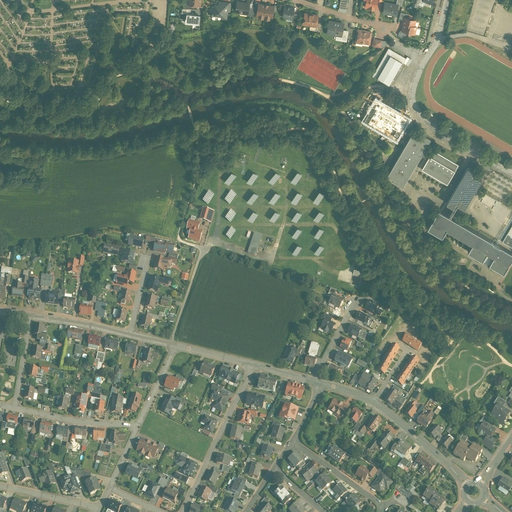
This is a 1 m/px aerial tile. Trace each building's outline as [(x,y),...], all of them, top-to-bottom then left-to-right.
[(348,0),(346,0),(340,0),(340,7),(346,8),(348,0)] [(364,0),(364,1),(365,1),(365,5),(366,5),(369,6),(369,8),(374,9),(374,6),(377,5),(377,0),(364,0)] [(455,0),(449,23),(474,31),(475,28),(482,0),(455,0)] [(487,1),(483,0),(482,0),(475,28),(479,30),(487,1)] [(250,3),(238,1),(236,11),(240,12),(239,13),(240,13),(240,11),(248,12),(249,6),(250,3)] [(220,3),(214,2),(214,5),(212,5),(212,9),(209,9),(209,13),(212,14),(213,14),(222,15),(222,17),(224,17),(224,18),(225,18),(226,18),(227,17),(227,16),(226,15),(227,11),(223,10),(224,6),(220,5),(220,3)] [(396,4),(385,2),(383,12),(396,15),(397,11),(398,5),(396,4)] [(265,4),(259,3),(258,9),(257,14),(259,15),(259,17),(263,17),(264,16),(265,17),(265,18),(270,18),(270,16),(272,17),(273,11),(274,6),(268,5),(268,4),(265,4)] [(294,7),(285,5),(284,12),(283,12),(283,14),(283,15),(283,16),(287,17),(288,16),(292,17),(293,13),(294,7)] [(200,14),(187,13),(186,17),(185,22),(200,23),(200,14)] [(318,15),(305,13),(304,23),(316,25),(316,26),(317,22),(318,15)] [(411,18),(410,17),(409,17),(408,17),(407,18),(405,17),(404,17),(404,20),(403,23),(404,23),(402,30),(407,31),(408,31),(408,32),(409,33),(410,33),(411,33),(412,32),(415,33),(416,26),(414,26),(416,20),(411,19),(411,18)] [(343,23),(330,21),(328,31),(338,33),(337,34),(340,35),(341,35),(342,30),(343,23)] [(366,30),(363,29),(363,30),(358,29),(356,41),(363,42),(369,43),(371,31),(366,31),(366,30)] [(407,31),(402,30),(401,29),(398,34),(405,39),(407,31)] [(348,31),(342,30),(341,35),(340,35),(339,39),(346,40),(348,31)] [(406,58),(389,48),(373,76),(378,79),(379,78),(389,84),(402,62),(403,63),(406,58)] [(361,120),(396,140),(397,138),(409,116),(375,96),(361,120)] [(453,207),(448,215),(438,209),(427,228),(442,236),(446,229),(472,244),(468,251),(486,262),(504,273),(511,258),(511,252),(497,243),(493,241),(479,233),(476,231),(472,229),(465,225),(450,216),(458,204),(464,208),(468,202),(469,199),(470,198),(481,179),(475,176),(474,176),(472,175),(474,171),(468,167),(464,174),(460,172),(456,169),(459,165),(433,150),(430,156),(423,152),(430,140),(431,138),(424,135),(422,138),(419,136),(420,136),(413,132),(406,144),(388,175),(394,179),(393,181),(402,187),(421,155),(427,160),(422,169),(447,184),(448,182),(456,186),(446,203),(453,207)] [(200,219),(211,223),(214,212),(203,209),(200,219)] [(200,224),(190,221),(187,230),(191,231),(189,238),(199,241),(202,232),(198,231),(200,224)] [(511,225),(503,241),(511,246),(511,225)] [(255,234),(248,253),(256,255),(262,236),(255,234)] [(144,241),(134,239),(134,238),(128,237),(127,242),(129,242),(129,246),(143,249),(144,241)] [(166,246),(156,243),(154,252),(165,254),(165,253),(170,254),(173,254),(175,246),(167,244),(166,246)] [(113,249),(105,247),(103,254),(112,255),(112,254),(118,255),(120,247),(113,246),(113,249)] [(135,254),(126,252),(126,253),(121,252),(120,255),(125,256),(125,258),(123,258),(122,263),(132,265),(135,254)] [(165,261),(157,258),(154,269),(163,271),(164,266),(165,261)] [(177,260),(169,258),(168,261),(165,261),(164,266),(168,267),(170,266),(171,267),(172,264),(176,265),(177,260)] [(79,263),(70,262),(68,273),(78,275),(78,272),(79,272),(79,269),(79,267),(79,263)] [(12,270),(2,268),(1,275),(11,277),(11,276),(12,270)] [(136,274),(128,272),(127,278),(126,282),(128,283),(134,284),(136,274)] [(11,277),(1,275),(1,279),(0,281),(0,280),(0,298),(5,299),(7,286),(10,287),(11,277)] [(127,278),(119,276),(119,277),(117,283),(117,284),(124,285),(127,286),(128,283),(126,282),(127,278)] [(160,280),(152,278),(149,291),(157,293),(157,292),(156,292),(157,288),(158,288),(160,280)] [(37,281),(28,280),(28,284),(31,285),(30,290),(31,290),(29,299),(40,300),(41,291),(36,290),(37,281)] [(20,284),(15,284),(15,288),(14,288),(13,296),(14,296),(13,297),(17,297),(23,298),(24,289),(20,289),(20,284)] [(58,293),(55,293),(55,292),(50,291),(50,294),(47,294),(46,304),(57,305),(58,299),(59,293),(58,293)] [(125,292),(121,291),(120,294),(123,295),(121,305),(125,306),(126,302),(129,303),(132,293),(125,292)] [(334,296),(333,295),(329,303),(339,309),(343,301),(334,296)] [(157,298),(148,297),(147,303),(146,303),(145,308),(154,310),(157,298)] [(172,300),(162,297),(161,305),(168,306),(168,303),(171,303),(172,300)] [(75,300),(65,298),(64,299),(63,308),(68,308),(74,309),(75,300)] [(379,306),(369,301),(365,309),(366,309),(371,311),(371,312),(375,314),(375,313),(379,316),(381,312),(377,309),(379,306)] [(107,305),(96,302),(95,311),(98,311),(97,317),(105,318),(107,305)] [(92,307),(81,306),(80,315),(84,316),(84,315),(91,316),(92,307)] [(127,313),(119,311),(116,321),(125,323),(127,313)] [(368,317),(359,312),(355,319),(364,324),(368,317)] [(333,318),(325,314),(322,319),(325,320),(326,320),(331,322),(330,322),(333,318)] [(147,317),(143,316),(141,326),(145,327),(144,329),(149,330),(149,328),(150,324),(151,324),(152,319),(152,318),(147,317)] [(331,322),(326,320),(325,320),(321,328),(324,329),(323,330),(324,332),(326,333),(328,333),(328,332),(331,334),(335,325),(334,324),(333,325),(332,324),(332,323),(331,322)] [(44,326),(36,325),(35,331),(34,335),(34,336),(38,336),(37,341),(40,341),(46,342),(47,335),(43,335),(44,326)] [(361,330),(352,325),(348,333),(351,335),(352,335),(357,338),(358,336),(361,331),(361,330)] [(83,332),(69,330),(68,339),(81,341),(83,332)] [(367,334),(361,331),(358,336),(360,337),(359,339),(364,341),(367,334)] [(422,344),(407,334),(403,341),(418,351),(422,344)] [(101,338),(94,337),(91,336),(90,336),(89,344),(99,347),(101,338)] [(119,342),(108,340),(106,348),(113,349),(113,350),(117,351),(119,342)] [(346,342),(344,341),(340,347),(347,351),(351,343),(347,340),(346,342)] [(137,346),(127,344),(125,353),(135,355),(135,354),(137,346)] [(400,348),(393,344),(383,360),(390,364),(400,348)] [(83,347),(76,346),(75,354),(81,355),(83,347)] [(307,354),(309,355),(308,357),(307,356),(304,365),(314,368),(317,359),(314,359),(314,357),(317,357),(320,349),(310,346),(307,354)] [(42,349),(34,347),(32,358),(40,360),(42,349)] [(297,352),(289,348),(284,360),(292,364),(295,356),(297,352)] [(155,352),(146,350),(143,363),(147,364),(148,362),(152,363),(153,358),(158,359),(159,354),(155,353),(155,352)] [(353,360),(338,352),(334,361),(348,368),(353,360)] [(413,357),(395,382),(402,386),(419,361),(413,357)] [(390,364),(383,360),(377,370),(384,374),(390,364)] [(215,368),(205,363),(200,373),(203,375),(204,373),(211,377),(215,368)] [(340,370),(331,365),(327,372),(336,377),(340,370)] [(38,369),(30,367),(28,377),(36,379),(36,378),(38,369)] [(229,370),(223,367),(219,377),(225,379),(229,370)] [(229,370),(225,379),(230,382),(234,372),(229,370)] [(234,372),(230,382),(235,384),(239,375),(234,372)] [(380,377),(372,372),(371,375),(374,377),(373,378),(378,381),(380,377)] [(371,378),(362,373),(359,378),(362,380),(367,383),(371,378)] [(175,379),(170,377),(165,387),(173,391),(175,387),(177,389),(180,382),(181,382),(180,382),(175,379)] [(269,379),(266,378),(266,379),(261,377),(259,385),(260,386),(259,389),(272,393),(274,389),(275,389),(277,382),(269,380),(269,379)] [(377,382),(371,378),(367,383),(374,387),(377,382)] [(367,383),(362,380),(359,385),(364,388),(367,383)] [(374,387),(367,383),(364,388),(371,393),(374,387)] [(304,389),(289,385),(286,396),(287,395),(289,396),(290,397),(297,399),(298,399),(301,399),(301,400),(304,389)] [(35,390),(26,388),(25,399),(33,400),(35,390)] [(220,393),(215,390),(211,399),(212,400),(212,399),(218,402),(215,408),(222,412),(229,397),(220,393)] [(398,395),(391,390),(388,396),(395,400),(398,395)] [(265,398),(249,394),(246,404),(262,408),(265,398)] [(141,398),(132,395),(131,398),(132,398),(130,405),(129,405),(128,411),(136,413),(137,408),(139,408),(141,398)] [(406,401),(398,395),(395,400),(399,403),(403,406),(406,401)] [(395,400),(388,396),(385,401),(391,405),(392,405),(395,400)] [(65,399),(63,399),(63,397),(59,397),(58,401),(60,402),(58,409),(67,411),(69,400),(69,399),(65,398),(65,399)] [(88,398),(78,397),(76,410),(80,411),(80,412),(83,413),(83,411),(84,411),(84,408),(86,408),(88,398)] [(175,400),(167,397),(161,411),(169,416),(169,415),(172,417),(174,413),(171,411),(173,408),(177,411),(180,405),(181,404),(176,401),(175,400)] [(120,401),(117,401),(117,399),(115,398),(114,398),(113,399),(112,405),(113,405),(112,413),(120,414),(123,398),(122,403),(119,403),(120,401)] [(184,401),(177,398),(175,400),(176,401),(181,404),(180,405),(182,406),(184,401)] [(505,402),(498,398),(494,404),(497,407),(498,405),(502,408),(505,402)] [(339,404),(334,400),(331,406),(332,406),(330,409),(334,412),(333,413),(341,418),(348,409),(343,405),(342,406),(339,404)] [(105,403),(97,402),(95,412),(103,413),(105,403)] [(413,402),(409,407),(410,407),(405,414),(411,419),(416,413),(417,411),(419,408),(415,405),(416,404),(413,402)] [(502,408),(498,405),(497,407),(492,414),(492,415),(493,414),(492,414),(493,413),(500,418),(499,419),(497,422),(501,425),(503,422),(504,422),(510,413),(502,408)] [(298,410),(285,406),(284,409),(283,409),(281,413),(280,418),(279,418),(287,421),(288,419),(291,420),(291,421),(295,422),(298,410)] [(363,414),(355,409),(353,413),(351,415),(354,417),(358,420),(359,420),(363,414)] [(422,416),(417,423),(425,429),(431,422),(429,420),(433,415),(427,411),(424,415),(427,417),(426,418),(423,416),(422,416)] [(248,413),(240,412),(238,422),(248,425),(250,416),(251,416),(251,415),(250,415),(250,414),(248,413)] [(18,418),(12,416),(13,416),(9,415),(7,424),(8,424),(7,428),(16,430),(18,418)] [(209,418),(205,416),(205,417),(202,423),(203,422),(207,424),(204,430),(204,429),(204,430),(212,434),(217,422),(209,418)] [(375,417),(373,420),(371,419),(370,421),(371,422),(367,428),(374,433),(378,427),(378,426),(381,421),(375,417)] [(490,422),(484,418),(481,422),(484,424),(484,423),(488,426),(490,422)] [(36,422),(25,419),(23,430),(27,431),(28,429),(34,430),(36,422)] [(53,425),(42,423),(40,433),(51,435),(53,425)] [(358,423),(353,430),(357,432),(357,431),(361,426),(358,423)] [(488,426),(484,423),(484,424),(478,432),(478,433),(479,435),(479,436),(481,436),(482,436),(483,436),(484,436),(484,435),(488,438),(490,439),(490,438),(495,431),(488,426)] [(366,429),(361,426),(357,431),(357,432),(362,435),(366,429)] [(442,432),(435,426),(428,434),(434,439),(437,436),(438,437),(442,432)] [(69,430),(63,428),(58,427),(57,436),(67,438),(69,430)] [(87,429),(76,428),(75,436),(86,437),(87,433),(88,430),(87,430),(87,429)] [(242,430),(233,428),(230,439),(240,441),(242,430)] [(279,429),(276,428),(275,428),(277,428),(273,439),(272,439),(281,442),(285,431),(279,429)] [(105,431),(94,430),(94,438),(94,441),(98,441),(98,439),(104,439),(105,431)] [(119,434),(111,433),(110,443),(114,444),(114,445),(118,446),(118,444),(119,441),(125,441),(125,434),(119,434)] [(387,433),(380,441),(383,442),(380,445),(385,448),(387,446),(391,442),(390,442),(393,438),(387,433)] [(468,438),(463,435),(460,440),(465,443),(468,438)] [(441,444),(441,445),(447,450),(449,447),(450,448),(452,446),(451,445),(455,441),(449,436),(445,440),(441,444)] [(490,438),(490,439),(488,438),(483,445),(490,450),(496,442),(490,438)] [(158,447),(142,440),(137,450),(140,451),(139,453),(150,459),(151,457),(154,458),(158,450),(159,448),(158,447)] [(378,444),(374,442),(369,449),(373,451),(378,444)] [(411,449),(402,442),(399,447),(396,444),(391,451),(394,453),(396,451),(400,454),(401,452),(406,456),(408,453),(411,449)] [(472,448),(470,446),(469,448),(461,443),(453,455),(464,461),(466,458),(472,462),(473,460),(475,461),(476,461),(482,451),(473,446),(472,448)] [(273,449),(264,447),(261,457),(264,458),(264,459),(269,460),(273,449)] [(345,456),(334,448),(328,456),(332,459),(333,457),(340,462),(339,463),(339,464),(345,456)] [(354,452),(349,449),(346,454),(351,457),(354,452)] [(298,456),(296,453),(288,460),(292,463),(293,462),(297,467),(303,462),(303,461),(303,462),(298,456)] [(421,455),(416,462),(422,467),(427,460),(421,455)] [(231,459),(219,456),(217,464),(223,465),(228,466),(229,462),(230,462),(231,459)] [(28,459),(23,458),(24,460),(27,468),(31,467),(28,459)] [(187,460),(182,458),(179,464),(185,467),(182,473),(190,477),(196,464),(187,460)] [(409,463),(404,458),(400,464),(405,468),(406,468),(409,463)] [(435,467),(427,460),(422,467),(423,468),(427,471),(430,473),(435,467)] [(2,462),(0,462),(0,476),(8,474),(4,463),(4,462),(2,462)] [(303,462),(297,467),(299,470),(302,468),(305,464),(303,462)] [(149,467),(142,463),(139,469),(142,470),(141,472),(146,474),(149,467)] [(255,465),(253,464),(253,465),(251,472),(252,472),(251,476),(250,475),(249,476),(258,478),(261,467),(255,465)] [(304,470),(300,473),(301,475),(304,478),(306,477),(309,480),(318,473),(310,464),(304,470)] [(139,469),(131,465),(126,475),(132,478),(132,479),(133,479),(133,477),(138,479),(141,472),(142,470),(139,469)] [(228,466),(223,465),(222,472),(229,473),(230,467),(230,466),(228,466)] [(368,472),(362,467),(356,475),(360,478),(360,479),(364,481),(368,475),(370,473),(368,472)] [(377,471),(371,467),(371,468),(368,472),(370,473),(368,475),(372,478),(377,471)] [(222,472),(215,468),(213,473),(218,475),(218,476),(220,477),(222,472)] [(302,468),(294,474),(298,477),(301,475),(300,473),(304,470),(302,468)] [(423,468),(419,472),(423,476),(427,471),(423,468)] [(27,469),(18,472),(22,483),(31,479),(27,469)] [(75,470),(69,469),(72,476),(74,478),(78,477),(75,470)] [(385,472),(381,469),(377,476),(379,478),(381,475),(382,476),(385,472)] [(213,473),(210,471),(208,476),(207,478),(206,481),(214,485),(217,479),(216,479),(218,476),(218,475),(213,473)] [(50,472),(43,475),(38,477),(40,482),(45,480),(47,487),(55,484),(52,474),(51,472),(50,472)] [(331,483),(324,475),(316,482),(320,488),(321,487),(323,490),(323,491),(331,484),(331,483)] [(379,478),(372,487),(380,493),(387,484),(390,486),(392,482),(386,478),(385,478),(382,476),(381,475),(379,478)] [(68,477),(61,480),(62,485),(63,485),(64,489),(68,487),(71,493),(79,490),(75,481),(74,478),(72,476),(68,478),(68,477)] [(247,481),(239,476),(237,481),(245,485),(247,481)] [(178,481),(170,477),(169,479),(172,481),(171,482),(172,482),(170,487),(174,489),(176,483),(178,481)] [(511,484),(503,478),(498,486),(508,493),(511,487),(511,484)] [(96,479),(86,483),(87,483),(88,486),(87,486),(90,495),(100,491),(96,479)] [(245,485),(237,481),(232,491),(240,495),(245,485)] [(331,484),(323,491),(325,493),(335,484),(333,482),(331,483),(331,484)] [(151,483),(145,496),(154,500),(160,487),(151,483)] [(338,487),(333,491),(337,495),(334,498),(337,502),(347,493),(340,485),(338,487)] [(218,490),(210,486),(208,490),(211,492),(216,494),(218,490)] [(279,490),(276,486),(271,491),(273,495),(275,494),(279,490)] [(208,490),(202,488),(198,497),(206,501),(211,492),(208,490)] [(292,499),(282,488),(279,490),(275,494),(284,505),(292,499)] [(437,494),(429,488),(423,497),(431,502),(436,495),(437,494)] [(178,494),(167,489),(163,498),(174,503),(178,494)] [(354,495),(347,501),(345,502),(345,503),(346,503),(349,506),(350,505),(354,510),(356,507),(361,504),(360,502),(358,500),(356,498),(356,497),(356,498),(354,495)] [(446,502),(436,495),(431,502),(430,503),(439,509),(437,511),(442,511),(446,508),(443,506),(446,502)] [(27,505),(15,499),(11,509),(11,508),(15,510),(15,511),(16,511),(23,511),(24,511),(27,505)] [(238,503),(229,499),(224,510),(226,511),(229,511),(234,511),(235,510),(236,511),(237,507),(238,503)] [(265,499),(261,503),(263,505),(265,503),(268,507),(270,504),(265,499)] [(118,511),(122,506),(112,501),(108,510),(112,511),(118,511)] [(263,505),(257,511),(269,511),(271,509),(268,507),(265,503),(263,505)] [(305,511),(298,503),(289,510),(290,511),(305,511)]
